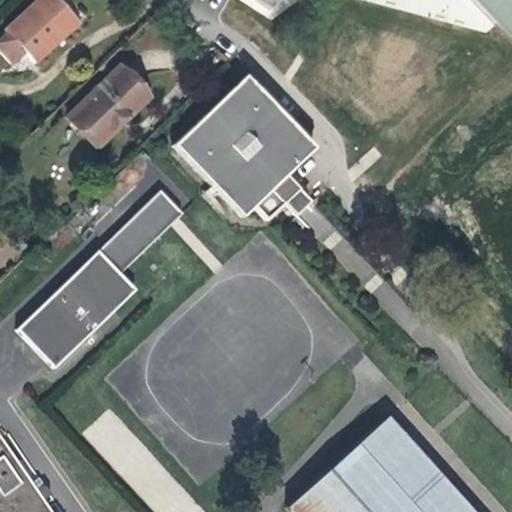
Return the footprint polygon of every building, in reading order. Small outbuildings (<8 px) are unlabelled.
[(17,58),(27,69),(70,31),(40,0),(37,0),(10,27),(9,26),(0,34),(0,36),(2,38),(0,39),(0,65),(4,70),(17,58)] [(247,0),(270,14),(272,16),(281,0),(247,0)] [(511,0),(469,0),(511,42),(511,0)] [(148,97),(145,94),(118,69),(69,117),(94,145),(96,147),(98,149),(112,136),(113,137),(151,100),(148,97)] [(311,143),(243,72),(165,143),(238,217),(256,203),(266,215),(298,184),(283,168),(311,143)] [(115,270),(158,231),(179,211),(158,188),(136,208),(14,326),(51,366),(133,288),(115,270)] [(469,511),(381,424),(290,511),(469,511)] [(0,511),(37,511),(33,504),(27,510),(0,469),(0,511)]
